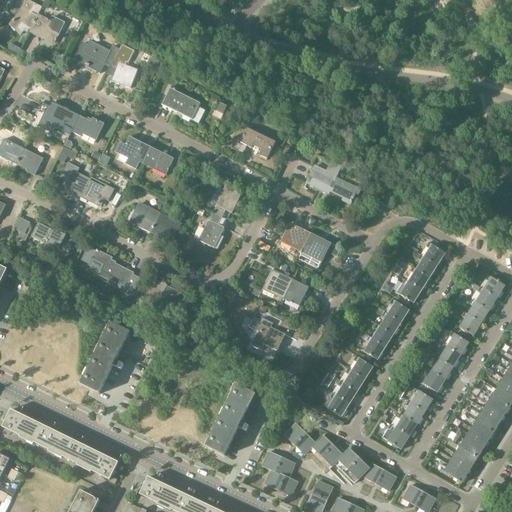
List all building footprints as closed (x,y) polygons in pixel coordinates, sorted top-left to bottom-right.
[(38,15),(39,15),(42,8),(27,0),(23,8),(20,15),(10,26),(20,36),(24,31),(28,33),(30,29),(31,29),(38,15)] [(48,20),(47,20),(38,16),(39,15),(38,15),(31,29),(29,33),(54,45),(65,23),(52,17),(50,21),(49,21),(49,20),(48,20)] [(83,43),(76,59),(80,61),(78,65),(78,66),(80,63),(96,71),(95,73),(93,72),(93,73),(95,74),(97,72),(99,73),(99,74),(100,74),(105,64),(110,67),(119,49),(112,46),(110,51),(90,41),(88,46),(83,43)] [(119,49),(110,67),(116,69),(111,81),(119,84),(120,83),(126,85),(125,87),(131,89),(138,69),(125,65),(126,62),(128,63),(134,50),(121,44),(119,49)] [(201,103),(170,88),(162,105),(192,121),(201,103)] [(33,116),(32,117),(34,118),(46,124),(46,125),(49,127),(49,126),(70,136),(72,133),(72,132),(80,116),(69,111),(69,110),(68,110),(64,109),(65,108),(64,107),(64,108),(53,103),(50,107),(41,102),(34,116),(33,116)] [(80,116),(72,132),(82,137),(83,135),(96,141),(98,138),(101,131),(104,124),(93,119),(91,122),(80,116)] [(247,128),(240,142),(251,148),(252,146),(257,148),(256,149),(259,150),(259,149),(261,150),(259,155),(267,159),(275,143),(247,128)] [(120,142),(115,152),(128,158),(125,164),(136,169),(140,162),(143,164),(144,164),(144,163),(151,148),(130,137),(130,136),(129,137),(126,144),(120,142)] [(0,148),(0,156),(16,165),(24,149),(5,139),(0,148)] [(151,148),(144,163),(166,174),(165,175),(166,175),(174,159),(174,158),(173,159),(151,148)] [(24,149),(16,165),(27,170),(27,172),(35,176),(43,159),(24,149)] [(91,157),(98,161),(101,155),(94,151),(91,157)] [(108,158),(102,156),(100,163),(106,165),(108,158)] [(62,167),(62,166),(65,161),(59,158),(56,164),(62,167)] [(65,180),(61,189),(72,194),(71,196),(80,200),(90,181),(77,174),(79,169),(68,163),(66,168),(62,175),(64,176),(63,179),(65,180)] [(334,181),(337,176),(331,173),(329,179),(313,171),(307,184),(328,194),(330,191),(334,181)] [(335,181),(334,181),(330,191),(344,198),(342,201),(350,205),(355,195),(358,196),(362,189),(355,186),(354,188),(336,179),(335,181)] [(90,181),(80,200),(89,204),(90,202),(99,206),(102,199),(103,198),(106,200),(109,201),(115,190),(106,185),(104,188),(90,181)] [(226,185),(226,186),(227,186),(217,206),(216,205),(216,206),(217,206),(213,212),(212,213),(227,220),(230,213),(232,214),(232,213),(231,213),(241,193),(242,194),(242,193),(226,185)] [(166,200),(160,197),(157,203),(163,206),(166,200)] [(130,222),(151,233),(160,214),(140,204),(130,222)] [(223,227),(227,220),(212,213),(212,214),(209,221),(209,220),(208,221),(209,221),(199,241),(198,240),(198,241),(214,249),(214,248),(224,228),(224,229),(225,228),(223,227)] [(166,217),(160,214),(151,233),(172,243),(181,225),(169,219),(170,218),(167,216),(166,217)] [(63,241),(66,235),(56,230),(57,228),(52,225),(50,229),(38,223),(32,235),(59,248),(62,243),(63,243),(63,241)] [(282,242),(301,252),(310,234),(290,224),(282,242)] [(27,236),(20,232),(17,238),(25,242),(27,236)] [(330,245),(310,234),(301,252),(322,262),(330,245)] [(429,249),(424,257),(438,266),(446,254),(428,243),(425,247),(429,249)] [(104,265),(101,271),(99,276),(120,286),(126,289),(134,273),(111,262),(113,258),(97,250),(92,259),(104,265)] [(430,279),(438,266),(424,257),(420,255),(418,259),(421,261),(415,270),(430,279)] [(296,262),(293,266),(303,271),(305,267),(296,262)] [(413,274),(408,282),(422,291),(430,279),(415,270),(412,268),(410,272),(413,274)] [(284,300),(293,280),(294,280),(293,279),(292,280),(273,270),(272,269),(262,290),(263,291),(264,290),(274,295),(274,296),(277,297),(277,296),(283,299),(282,300),(283,301),(284,300)] [(488,282),(483,290),(497,299),(505,286),(499,282),(499,281),(498,280),(497,281),(495,280),(487,275),(485,280),(488,282)] [(157,280),(147,300),(157,305),(163,293),(170,297),(169,301),(185,309),(191,298),(167,286),(167,285),(157,280)] [(308,288),(293,280),(284,300),(290,303),(292,304),(293,304),(299,307),(308,288)] [(414,304),(422,291),(408,282),(405,280),(402,284),(405,286),(399,295),(414,304)] [(383,289),(388,292),(391,286),(387,283),(383,289)] [(489,312),(497,299),(483,290),(479,288),(477,292),(480,294),(475,302),(489,312)] [(461,294),(455,303),(459,305),(465,296),(461,294)] [(392,306),(387,314),(401,323),(409,311),(392,300),(389,304),(392,306)] [(482,324),(489,312),(475,302),(472,300),(469,304),(472,306),(467,314),(482,324)] [(258,311),(264,315),(266,309),(260,306),(258,311)] [(393,336),(401,323),(387,314),(384,312),(381,317),(384,319),(379,327),(393,336)] [(474,337),(482,324),(467,314),(464,312),(461,317),(465,319),(460,327),(456,325),(453,329),(465,337),(468,333),(474,337)] [(253,319),(248,328),(258,333),(251,346),(261,351),(264,346),(265,346),(277,352),(285,335),(271,328),(273,323),(262,318),(260,322),(253,319)] [(103,386),(106,379),(107,379),(107,378),(110,371),(111,371),(110,371),(113,366),(118,369),(121,370),(123,365),(121,363),(115,361),(118,356),(118,355),(122,348),(125,340),(126,340),(129,333),(130,332),(129,332),(130,332),(110,322),(110,323),(106,330),(106,331),(103,338),(102,338),(102,339),(99,346),(98,346),(99,346),(95,354),(91,361),(91,362),(87,369),(84,377),(83,377),(80,385),(80,384),(79,385),(80,385),(99,395),(99,394),(99,395),(99,394),(103,387),(103,386)] [(386,348),(393,336),(379,327),(376,325),(373,329),(376,331),(371,339),(386,348)] [(469,343),(451,332),(449,336),(452,338),(447,346),(461,356),(469,343)] [(377,361),(386,348),(371,339),(368,337),(365,342),(368,344),(363,352),(377,361)] [(439,359),(453,368),(461,356),(447,346),(443,344),(441,349),(444,351),(439,359)] [(357,363),(351,371),(365,380),(373,368),(374,367),(356,356),(353,361),(357,363)] [(436,363),(431,371),(431,372),(445,381),(453,368),(439,359),(436,357),(433,361),(436,363)] [(365,380),(351,371),(348,369),(345,373),(349,375),(344,383),(358,392),(365,380)] [(437,393),(445,381),(431,372),(431,371),(427,369),(425,373),(429,376),(423,384),(437,393)] [(511,392),(511,374),(507,372),(499,384),(511,392)] [(328,375),(321,387),(326,390),(333,379),(328,375)] [(350,405),(358,392),(344,383),(340,381),(338,385),(341,387),(336,396),(350,405)] [(205,447),(212,451),(224,457),(224,456),(225,457),(225,456),(224,456),(228,449),(229,448),(228,448),(232,441),(232,440),(236,433),(239,428),(244,430),(247,432),(249,427),(247,425),(241,423),(244,417),(244,418),(244,417),(247,410),(248,410),(248,409),(251,402),(252,402),(251,402),(255,394),(256,394),(255,394),(236,384),(236,385),(232,392),(229,400),(228,400),(225,408),(224,407),(224,408),(221,415),(220,415),(220,416),(221,416),(217,423),(216,424),(217,424),(213,431),(209,439),(205,446),(205,447)] [(510,408),(511,404),(511,392),(499,384),(492,397),(510,408)] [(411,404),(425,413),(433,400),(415,389),(413,393),(416,395),(411,403),(411,404)] [(400,392),(398,395),(406,400),(409,397),(400,392)] [(342,417),(350,405),(336,396),(333,394),(332,395),(328,401),(331,404),(328,408),(328,409),(342,418),(342,417)] [(492,397),(484,409),(502,421),(510,408),(492,397)] [(403,416),(417,426),(425,413),(411,404),(411,403),(408,401),(405,405),(409,408),(403,416)] [(494,433),(502,421),(484,409),(476,422),(494,433)] [(11,410),(2,427),(29,441),(38,423),(11,410)] [(414,431),(417,426),(403,416),(400,414),(397,418),(401,420),(396,428),(410,437),(411,438),(415,432),(414,431)] [(486,446),(494,433),(476,422),(468,434),(486,446)] [(29,441),(56,454),(65,436),(38,423),(29,441)] [(284,435),(294,445),(306,434),(296,424),(284,435)] [(396,428),(395,429),(390,425),(388,429),(383,438),(382,438),(401,450),(410,437),(396,428)] [(304,455),(312,447),(316,443),(306,434),(294,445),(304,455)] [(478,458),(486,446),(468,434),(460,447),(478,458)] [(56,454),(83,467),(91,450),(65,436),(56,454)] [(312,447),(322,457),(333,446),(323,436),(316,443),(312,447)] [(335,464),(338,460),(343,455),(333,446),(322,457),(332,467),(335,464)] [(470,471),(478,458),(460,447),(452,459),(470,471)] [(343,455),(338,460),(335,464),(345,474),(359,459),(349,449),(343,455)] [(118,463),(91,450),(83,467),(110,481),(118,463)] [(263,467),(272,471),(276,473),(282,458),(269,452),(263,467)] [(0,468),(4,471),(10,460),(1,455),(2,455),(0,453),(0,468)] [(276,473),(285,477),(289,478),(295,464),(282,458),(276,473)] [(358,480),(369,469),(369,468),(359,459),(345,474),(354,483),(358,480)] [(462,484),(470,471),(452,459),(446,468),(442,465),(440,469),(462,484)] [(369,468),(369,469),(364,478),(376,485),(384,471),(372,464),(369,468)] [(265,485),(278,491),(285,477),(276,473),(272,471),(265,485)] [(396,478),(384,471),(376,485),(389,492),(396,478)] [(140,495),(167,508),(175,490),(148,477),(140,495)] [(285,477),(278,491),(291,497),(298,482),(289,478),(285,477)] [(319,482),(313,495),(327,501),(333,488),(319,482)] [(403,500),(415,507),(423,492),(411,486),(403,500)] [(197,511),(202,503),(175,490),(167,508),(175,511),(197,511)] [(81,491),(70,511),(93,511),(100,501),(81,491)] [(428,511),(436,499),(423,492),(415,507),(425,511),(428,511)] [(322,511),(327,501),(313,495),(307,507),(316,511),(322,511)] [(332,511),(347,511),(351,504),(338,499),(332,511)] [(197,511),(221,511),(202,503),(197,511)]
